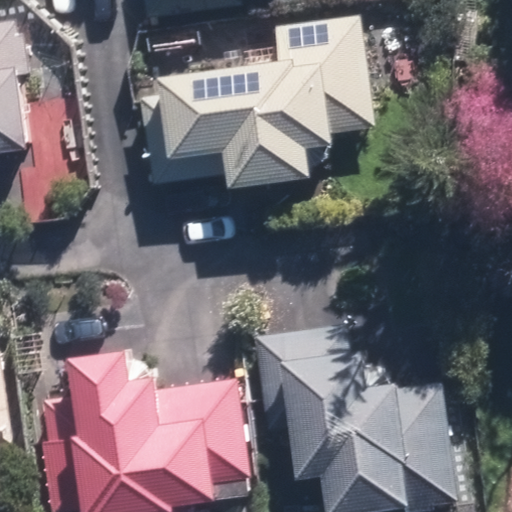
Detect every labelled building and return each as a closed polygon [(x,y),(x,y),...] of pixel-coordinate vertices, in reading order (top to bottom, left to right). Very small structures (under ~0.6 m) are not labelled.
[(149,0),(151,16),(246,6),(245,0),(149,0)] [(277,23),(278,39),(211,46),(209,22),(124,30),(131,105),(147,104),(155,186),(235,179),(236,189),(317,181),(314,150),(339,148),(338,131),(381,127),(371,14),(277,23)] [(0,155),(34,152),(20,21),(0,23),(0,155)] [(367,322),(259,333),(268,426),(294,423),(299,477),(334,474),(337,511),(402,511),(458,507),(444,371),(372,379),(367,322)] [(160,349),(71,358),(79,437),(43,440),(49,511),(177,511),(176,504),(252,497),(240,377),(164,384),(160,349)] [(0,444),(11,444),(3,351),(0,350),(0,444)]
